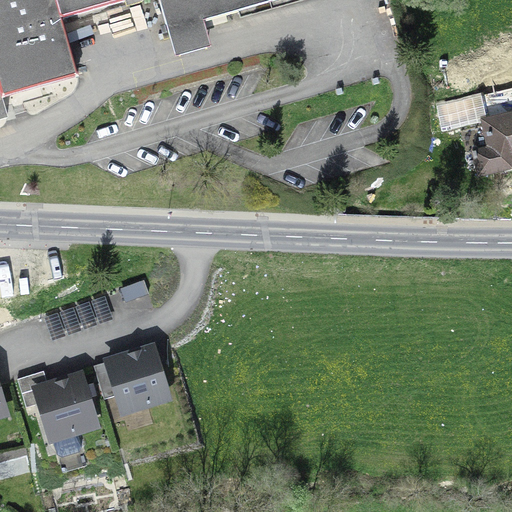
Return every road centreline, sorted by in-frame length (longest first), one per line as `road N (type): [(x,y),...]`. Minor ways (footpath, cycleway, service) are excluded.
road 1 (tertiary): [(511,242),(0,223)]
road 2 (unknown): [(0,130),(125,62),(358,0)]
